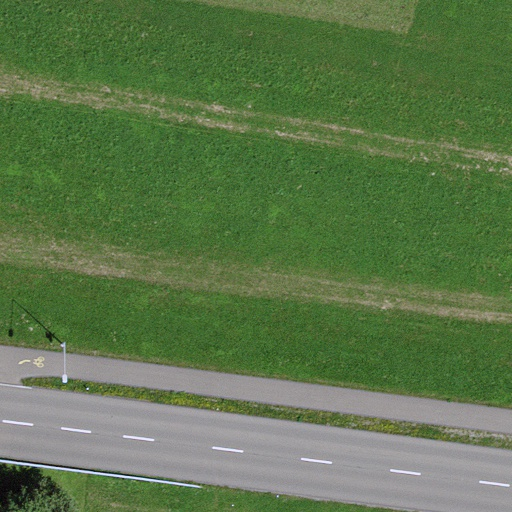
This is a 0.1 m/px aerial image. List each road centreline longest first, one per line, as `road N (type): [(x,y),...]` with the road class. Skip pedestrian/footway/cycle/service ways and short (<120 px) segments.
road 1 (unknown): [(3,0),(328,68),(511,93)]
road 2 (secondary): [(511,481),(0,416)]
